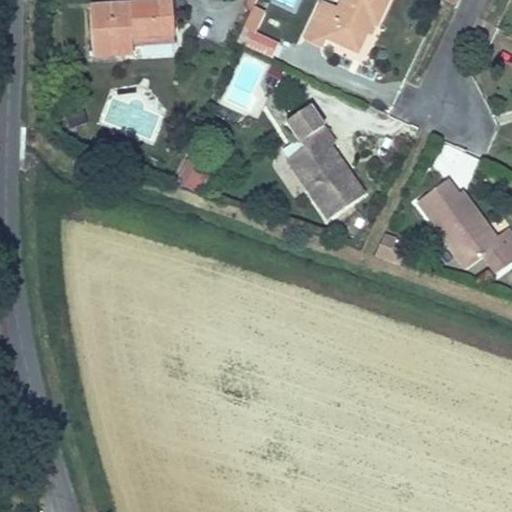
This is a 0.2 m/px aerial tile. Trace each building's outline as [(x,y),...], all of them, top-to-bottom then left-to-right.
[(252,12),(258,0),(248,0),(245,9),(252,12)] [(273,0),(293,8),(296,0),(273,0)] [(323,2),(305,39),(322,46),(325,38),(357,53),(371,24),(376,26),(388,0),(342,0),(338,9),(323,2)] [(174,42),(172,3),(90,9),(93,58),(132,55),(131,39),(141,39),(141,45),(174,42)] [(246,48),(253,33),(244,29),(237,44),(246,48)] [(271,60),(278,45),(253,33),(246,48),(271,60)] [(258,119),(282,71),(247,53),(223,102),(258,119)] [(83,124),(76,105),(63,110),(70,129),(83,124)] [(286,123),(304,149),(287,161),(328,221),(364,196),(344,166),(339,169),(326,149),(334,143),(309,106),(286,123)] [(190,162),(179,184),(191,189),(202,167),(190,162)] [(200,194),(210,171),(202,167),(191,189),(200,194)] [(482,258),(495,276),(511,263),(511,237),(507,230),(495,240),(460,193),(457,196),(446,182),(416,203),(466,271),(482,258)] [(392,251),(396,242),(384,237),(379,247),(392,252),(392,251)] [(392,252),(379,247),(375,257),(401,266),(404,255),(392,251),(392,252)]
